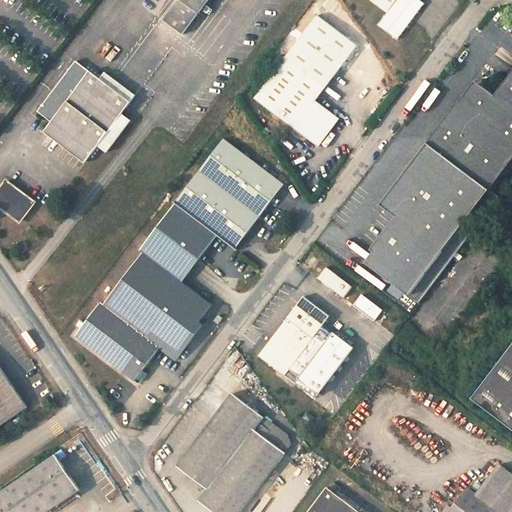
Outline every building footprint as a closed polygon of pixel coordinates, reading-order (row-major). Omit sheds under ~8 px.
[(174,0),(181,4),(163,27),(173,35),(192,12),(199,17),(212,0),(174,0)] [(364,0),(382,13),(372,26),(392,42),(419,5),(412,0),(364,0)] [(173,35),(181,41),(199,17),(192,12),(173,35)] [(320,14),(287,58),(326,85),(358,43),(320,14)] [(287,58),(257,97),(321,144),(333,128),(328,125),(337,113),(317,97),(326,85),(287,58)] [(130,107),(75,65),(37,115),(51,126),(42,137),(83,168),(98,149),(130,107)] [(490,191),(511,160),(511,71),(492,98),(474,84),(428,145),(382,207),(396,217),(363,262),(410,298),(490,191)] [(333,128),(342,116),(337,113),(328,125),(333,128)] [(224,142),(137,256),(139,258),(210,310),(215,302),(185,279),(220,234),(237,248),(283,187),(224,142)] [(19,224),(33,206),(6,185),(0,193),(0,209),(7,215),(19,224)] [(139,258),(102,309),(97,305),(73,337),(135,382),(159,351),(175,364),(201,330),(197,326),(210,310),(139,258)] [(317,274),(344,294),(352,282),(327,262),(317,274)] [(379,303),(364,291),(355,303),(371,314),(379,303)] [(299,300),(260,351),(286,371),(291,364),(300,371),(298,374),(320,389),(354,342),(335,328),(333,331),(323,322),(324,320),(299,300)] [(379,303),(371,314),(374,317),(383,306),(379,303)] [(511,344),(474,396),(511,425),(511,344)] [(0,426),(26,409),(0,369),(0,426)] [(197,491),(223,511),(231,511),(283,447),(277,443),(286,430),(232,388),(177,460),(205,481),(197,491)] [(283,447),(292,435),(286,430),(277,443),(283,447)] [(63,448),(0,490),(0,511),(18,511),(78,471),(63,448)] [(509,511),(511,509),(511,482),(494,469),(471,498),(463,492),(447,511),(509,511)] [(358,511),(326,487),(307,511),(358,511)]
